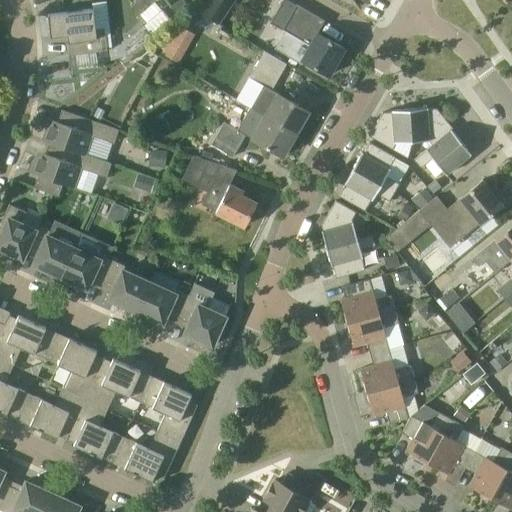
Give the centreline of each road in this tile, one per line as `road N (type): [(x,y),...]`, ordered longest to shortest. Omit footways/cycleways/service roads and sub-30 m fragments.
road 1 (residential): [(431,511),(375,477),(349,443),(315,327),(265,295)]
road 2 (residential): [(265,295),(292,222),(390,44)]
road 3 (residential): [(230,386),(0,283)]
road 4 (residential): [(178,511),(0,431)]
road 5 (residential): [(0,156),(21,80),(14,0)]
road 6 (residential): [(511,107),(462,45),(411,10)]
road 7 (residential): [(182,511),(230,386)]
